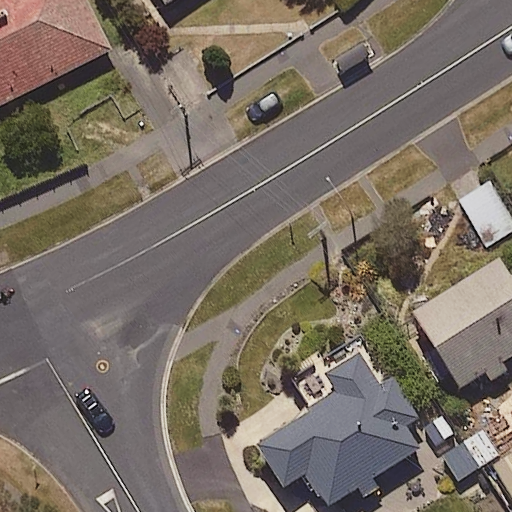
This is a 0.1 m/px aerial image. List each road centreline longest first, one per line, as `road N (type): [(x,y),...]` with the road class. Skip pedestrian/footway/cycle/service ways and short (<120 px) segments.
road 1 (tertiary): [(21,309),(131,262),(511,24)]
road 2 (tertiary): [(138,511),(21,309)]
